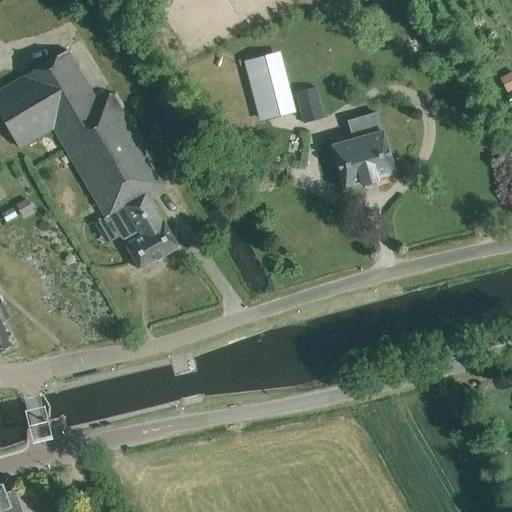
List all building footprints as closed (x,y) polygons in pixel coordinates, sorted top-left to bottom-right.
[(98,102),(68,51),(0,91),(0,115),(20,149),(53,130),(105,218),(106,218),(118,237),(120,236),(126,245),(125,246),(139,271),(178,248),(164,223),(163,224),(146,194),(164,184),(112,94),(98,102)] [(243,61),(258,122),(289,114),(274,53),(243,61)] [(507,93),(511,90),(511,72),(500,79),(507,93)] [(303,124),(323,118),(315,89),(296,94),(303,124)] [(344,191),(395,176),(377,113),(346,122),(352,141),(331,147),(344,191)] [(26,198),(15,205),(22,218),(34,212),(26,198)] [(0,349),(3,350),(11,346),(14,341),(5,321),(9,319),(2,304),(0,299),(0,349)] [(0,486),(0,511),(21,511),(13,491),(5,495),(1,486),(0,486)]
